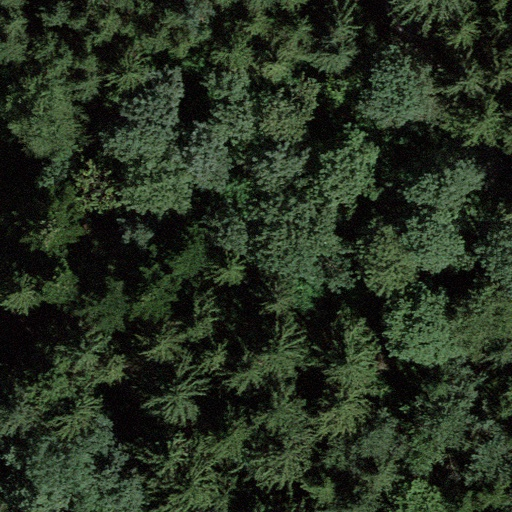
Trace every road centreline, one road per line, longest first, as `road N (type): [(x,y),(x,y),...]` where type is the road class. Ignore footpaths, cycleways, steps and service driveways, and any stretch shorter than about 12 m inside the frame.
road 1 (track): [(0,288),(224,447),(380,511)]
road 2 (track): [(511,242),(419,0)]
